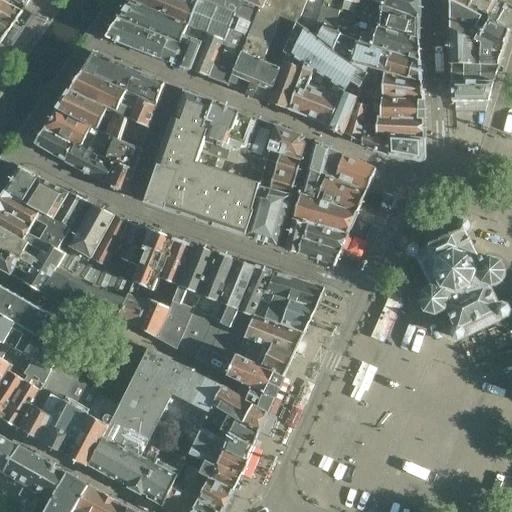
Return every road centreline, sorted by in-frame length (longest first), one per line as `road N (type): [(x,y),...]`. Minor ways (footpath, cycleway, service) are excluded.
road 1 (residential): [(364,293),(131,211),(20,149)]
road 2 (residential): [(90,43),(418,179)]
road 3 (residential): [(364,293),(271,499)]
road 4 (residential): [(511,75),(488,157),(418,179)]
road 5 (residential): [(20,149),(90,43)]
road 6 (residential): [(418,179),(364,293)]
